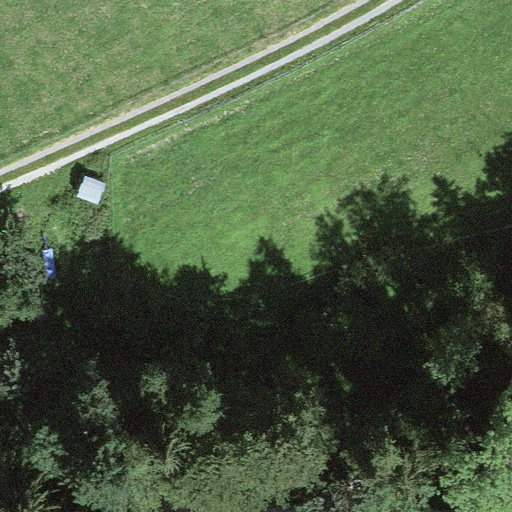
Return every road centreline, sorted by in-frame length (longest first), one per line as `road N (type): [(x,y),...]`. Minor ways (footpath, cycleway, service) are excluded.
road 1 (track): [(0,180),(243,73),(382,0)]
road 2 (track): [(0,443),(157,501),(225,511)]
